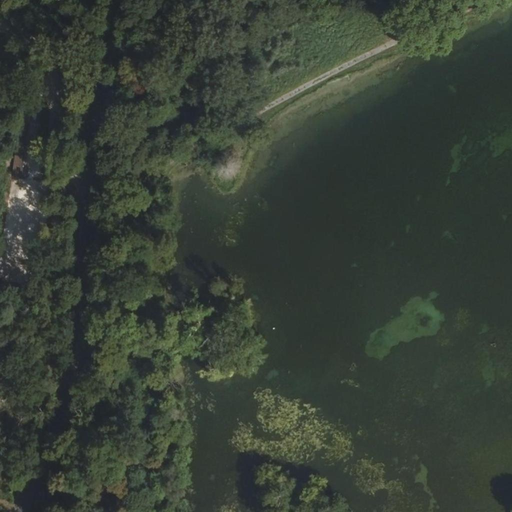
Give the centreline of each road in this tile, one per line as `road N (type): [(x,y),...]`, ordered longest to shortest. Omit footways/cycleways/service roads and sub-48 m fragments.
road 1 (tertiary): [(131,0),(93,175),(85,366),(26,511)]
road 2 (track): [(153,180),(175,154),(487,0)]
road 3 (track): [(98,511),(106,405),(142,263),(153,180)]
